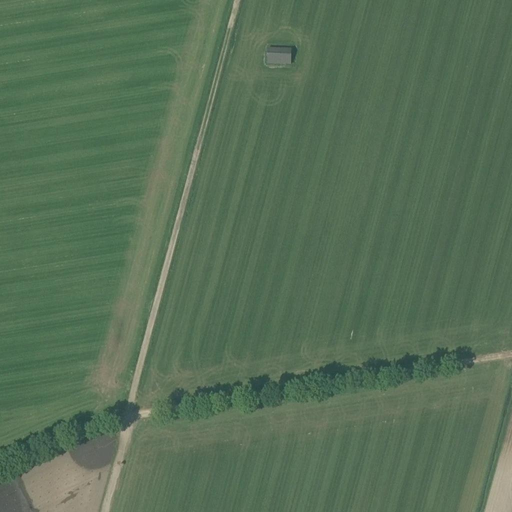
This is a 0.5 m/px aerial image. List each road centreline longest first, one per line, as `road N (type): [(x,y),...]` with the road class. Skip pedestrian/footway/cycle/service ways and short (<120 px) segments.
road 1 (track): [(104,511),(243,0)]
road 2 (track): [(0,468),(78,433),(126,422),(511,357)]
